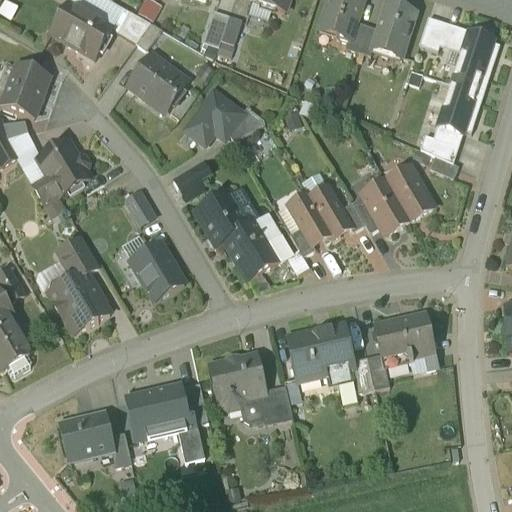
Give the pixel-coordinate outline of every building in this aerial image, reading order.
[(112,36),(116,38),(128,17),(97,0),(74,0),(69,9),(112,35),(112,36)] [(289,0),(254,0),(252,7),(284,17),(289,0)] [(364,1),(360,0),(330,0),(320,33),(338,39),(337,43),(348,47),(349,47),(355,28),(364,1)] [(416,18),(386,8),(378,35),(371,56),(372,57),(373,54),(400,63),(399,66),(401,66),(416,18)] [(112,35),(69,9),(51,40),(94,66),(112,36),(112,35)] [(229,21),(214,16),(203,48),(218,53),(221,46),(229,21)] [(128,17),(116,38),(136,50),(151,29),(132,19),(128,17)] [(242,26),(229,21),(221,46),(234,50),(242,26)] [(441,48),(447,30),(428,24),(419,52),(438,58),(440,53),(441,48)] [(366,31),(355,28),(349,47),(348,47),(346,54),(358,58),(366,31)] [(151,29),(136,50),(146,57),(162,36),(151,29)] [(463,55),(469,37),(447,30),(441,48),(463,55)] [(378,35),(366,31),(358,58),(370,62),(372,57),(371,56),(378,35)] [(493,45),(469,37),(463,55),(461,60),(452,87),(485,97),(489,84),(486,83),(494,58),(497,59),(499,54),(499,51),(492,49),(493,45)] [(463,55),(441,48),(440,53),(461,60),(463,55)] [(189,87),(151,60),(127,93),(144,105),(148,101),(168,116),(189,87)] [(17,70),(2,113),(35,125),(50,82),(17,70)] [(485,97),(452,87),(437,132),(462,141),(463,137),(471,139),(473,132),(470,131),(477,109),(480,110),(485,97)] [(242,120),(214,99),(186,136),(205,150),(214,137),(220,141),(227,137),(242,120)] [(242,120),(227,137),(234,149),(265,131),(263,126),(247,114),(242,120)] [(297,117),(285,121),(288,131),(300,127),(297,117)] [(25,127),(1,129),(6,145),(28,139),(25,127)] [(434,143),(426,141),(420,156),(435,162),(455,170),(464,142),(437,133),(434,143)] [(249,142),(238,148),(243,157),(254,151),(249,142)] [(17,162),(6,145),(0,146),(0,167),(3,171),(17,162)] [(70,147),(38,166),(49,184),(34,192),(46,211),(61,202),(61,203),(90,185),(85,177),(89,174),(90,171),(86,164),(82,162),(80,164),(70,147)] [(455,170),(435,162),(429,174),(453,184),(458,172),(455,170)] [(173,185),(186,206),(205,195),(200,188),(211,182),(203,168),(173,185)] [(433,214),(409,172),(385,186),(409,227),(433,214)] [(409,227),(385,186),(361,199),(363,202),(380,232),(385,241),(409,227)] [(341,215),(328,192),(308,203),(333,245),(351,234),(352,234),(341,215)] [(144,193),(125,203),(140,233),(159,223),(144,193)] [(308,203),(306,200),(287,211),(301,234),(312,253),(313,252),(330,242),(332,245),(333,245),(308,203)] [(229,201),(198,220),(217,251),(223,247),(223,246),(248,232),(229,201)] [(380,232),(363,202),(352,208),(365,231),(370,239),(380,232)] [(365,231),(352,208),(341,215),(352,234),(351,234),(353,238),(365,231)] [(248,232),(223,246),(223,247),(224,247),(247,285),(246,285),(247,287),(279,268),(278,266),(278,267),(255,229),(256,229),(255,227),(248,232)] [(312,253),(301,234),(290,240),(303,263),(315,255),(313,252),(312,253)] [(139,242),(126,251),(134,262),(147,252),(139,242)] [(83,244),(58,258),(74,284),(85,278),(86,280),(100,272),(83,244)] [(169,264),(160,249),(131,267),(154,307),(184,289),(176,275),(177,275),(170,263),(169,264)] [(24,300),(9,274),(0,279),(0,290),(11,308),(24,300)] [(74,284),(66,289),(61,288),(51,293),(50,298),(49,299),(55,308),(54,309),(65,328),(66,327),(74,341),(85,334),(86,335),(98,328),(98,327),(109,320),(103,308),(104,308),(93,290),(92,291),(86,280),(85,278),(74,284)] [(0,299),(0,328),(9,323),(10,323),(13,322),(0,299)] [(402,326),(374,332),(381,360),(383,371),(385,371),(408,365),(409,369),(413,368),(412,364),(432,360),(434,373),(436,372),(433,360),(434,359),(425,321),(424,321),(424,323),(402,327),(402,326)] [(9,323),(0,328),(0,373),(2,376),(5,374),(10,381),(15,383),(30,373),(32,368),(27,361),(31,359),(10,323),(9,323)] [(344,331),(286,344),(296,387),(325,381),(328,394),(338,392),(353,389),(357,388),(352,367),(344,331)] [(381,360),(367,364),(374,396),(390,392),(385,371),(383,371),(381,360)] [(236,363),(228,365),(225,370),(212,373),(215,389),(213,394),(216,410),(219,412),(223,412),(223,414),(229,418),(241,416),(240,414),(244,409),(258,406),(261,408),(265,424),(264,426),(262,427),(262,428),(264,428),(267,430),(267,431),(293,425),(285,394),(264,399),(256,363),(242,366),(236,363)] [(367,364),(352,367),(357,388),(353,389),(356,400),(374,396),(367,364)] [(353,389),(338,392),(342,412),(357,408),(356,401),(356,400),(353,389)] [(176,391),(161,395),(162,398),(129,406),(139,449),(141,448),(140,445),(178,436),(180,446),(200,442),(197,431),(208,428),(199,390),(177,395),(176,391)] [(105,420),(62,429),(70,466),(112,457),(113,456),(111,447),(105,420)] [(200,442),(180,446),(186,469),(205,465),(200,442)] [(126,444),(111,447),(113,456),(112,457),(115,472),(131,469),(126,444)]
